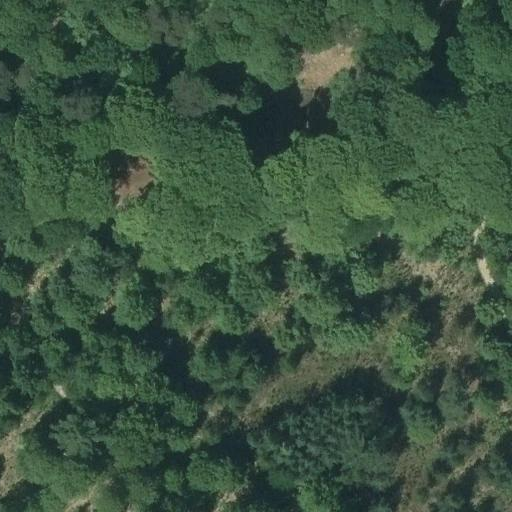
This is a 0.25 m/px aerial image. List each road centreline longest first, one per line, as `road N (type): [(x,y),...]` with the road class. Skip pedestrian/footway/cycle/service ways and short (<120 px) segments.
road 1 (track): [(0,340),(186,511)]
road 2 (track): [(497,131),(498,170),(477,220),(479,264),(511,330)]
